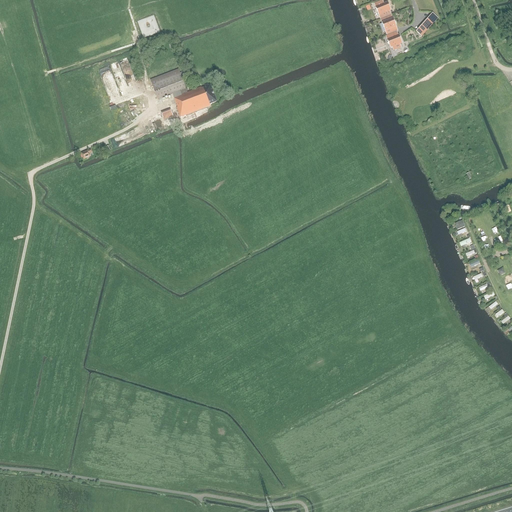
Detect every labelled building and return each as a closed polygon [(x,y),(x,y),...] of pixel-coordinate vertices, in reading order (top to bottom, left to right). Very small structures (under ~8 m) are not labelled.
[(382,1),(374,4),(377,12),(379,15),(382,14),(383,17),(391,14),(390,11),(391,11),(388,3),(384,4),(382,1)] [(392,16),(381,20),(386,35),(397,30),(392,16)] [(401,48),(400,44),(402,43),(399,36),(398,36),(397,33),(395,33),(386,37),(390,48),(392,47),(393,51),(401,48)] [(178,69),(150,80),(152,85),(158,101),(168,97),(173,95),(174,98),(188,93),(180,74),(178,69)] [(174,98),(178,108),(177,108),(180,117),(181,118),(186,116),(211,106),(210,104),(217,102),(210,85),(208,86),(207,84),(205,85),(205,87),(202,88),(201,87),(188,93),(174,98)] [(165,120),(174,116),(171,110),(162,113),(165,120)] [(87,151),(81,154),(83,160),(90,157),(89,154),(92,152),(90,150),(87,151)] [(461,221),(453,224),(456,230),(462,228),(463,230),(455,233),(456,236),(466,232),(464,227),(463,227),(461,221)] [(497,270),(499,276),(506,273),(503,268),(497,270)] [(479,282),(478,279),(483,278),(482,274),(474,276),(475,283),(479,282)] [(486,300),(495,296),(493,292),(484,296),(486,300)] [(496,302),(489,307),(491,310),(498,304),(496,302)] [(509,316),(501,322),(503,325),(511,319),(509,316)]
